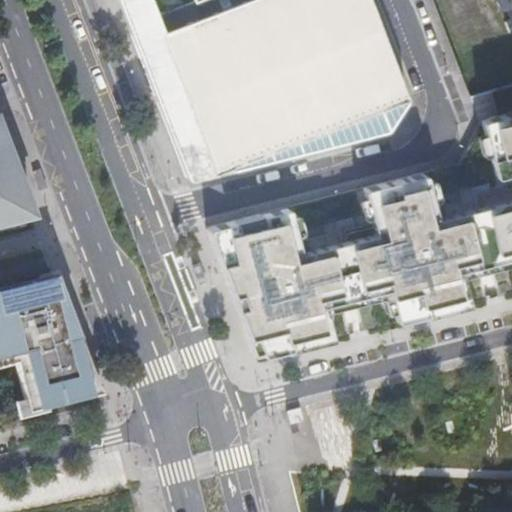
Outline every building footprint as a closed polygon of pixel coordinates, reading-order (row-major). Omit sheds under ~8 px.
[(117,0),(187,180),(387,130),(405,99),(367,0),(117,0)] [(511,0),(489,0),(501,35),(511,31),(511,0)] [(288,206),(206,227),(255,357),(326,339),(319,312),(343,306),(341,299),(359,294),(361,301),(377,297),(384,324),(462,304),(456,276),(479,270),(478,264),(495,259),(496,264),(511,260),(511,84),(491,90),(497,115),(482,118),(496,182),(503,181),(505,190),(491,194),(487,181),(470,186),(475,207),(464,210),(461,199),(433,206),(424,171),(362,187),(371,221),(354,225),(351,216),(334,221),(340,242),(327,245),(325,233),(297,241),(288,206)] [(0,233),(46,222),(0,126),(0,233)] [(0,360),(11,357),(24,406),(40,402),(42,411),(81,401),(79,394),(96,390),(54,282),(43,285),(42,279),(0,289),(0,360)]
